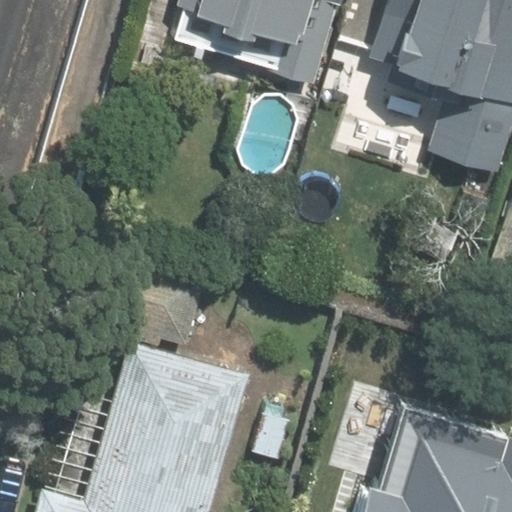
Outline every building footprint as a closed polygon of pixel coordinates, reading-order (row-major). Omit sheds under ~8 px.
[(166,0),(276,33),(267,62),(303,73),(325,0),(166,0)] [(511,0),(393,0),(377,54),(397,60),(392,78),(444,92),(428,146),(493,165),(511,99),(511,0)] [(511,175),(487,260),(511,267),(511,175)] [(167,260),(88,238),(65,314),(144,338),(146,331),(172,339),(192,272),(164,266),(167,260)] [(188,511),(229,369),(113,337),(69,496),(26,484),(18,511),(188,511)] [(306,372),(274,364),(264,404),(295,412),(306,372)] [(511,374),(483,467),(511,476),(511,374)] [(429,511),(454,424),(339,392),(304,511),(429,511)] [(293,421),(251,409),(243,435),(286,447),(293,421)]
